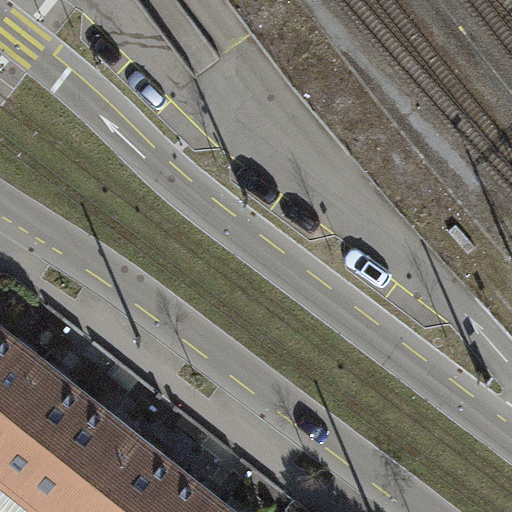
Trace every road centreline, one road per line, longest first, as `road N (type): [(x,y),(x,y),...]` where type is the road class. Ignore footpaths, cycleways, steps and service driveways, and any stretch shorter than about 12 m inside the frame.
road 1 (secondary): [(511,437),(208,209),(0,20)]
road 2 (secondary): [(13,207),(427,511)]
